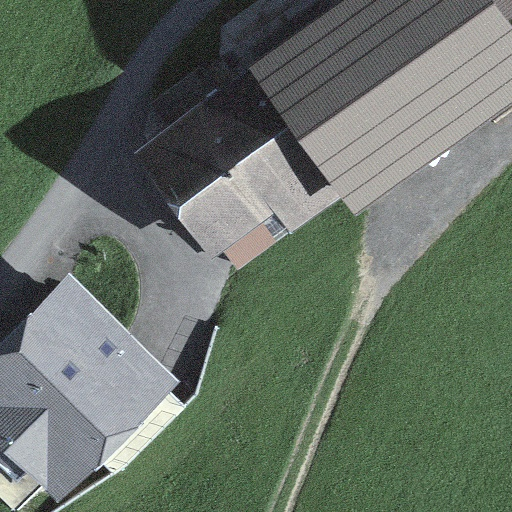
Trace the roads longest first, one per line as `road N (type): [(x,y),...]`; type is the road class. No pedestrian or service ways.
road 1 (track): [(0,335),(167,74),(233,0)]
road 2 (track): [(511,164),(409,281),(308,511)]
